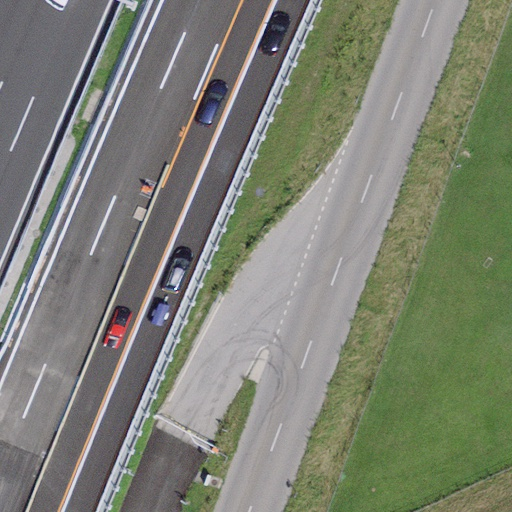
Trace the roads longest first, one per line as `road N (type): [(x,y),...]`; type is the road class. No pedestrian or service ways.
road 1 (motorway): [(10,511),(218,0)]
road 2 (unclassified): [(252,511),(443,0)]
road 3 (motorway): [(51,0),(0,115)]
